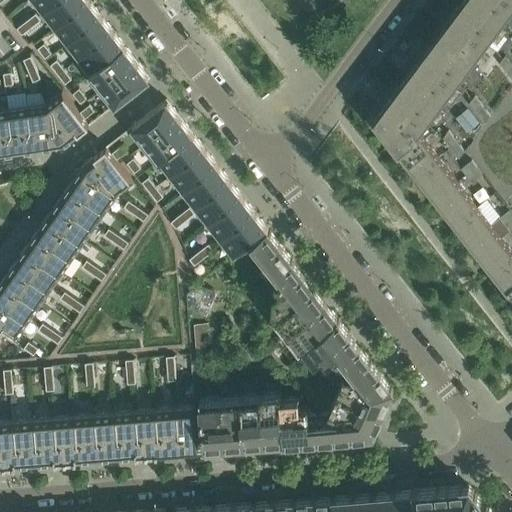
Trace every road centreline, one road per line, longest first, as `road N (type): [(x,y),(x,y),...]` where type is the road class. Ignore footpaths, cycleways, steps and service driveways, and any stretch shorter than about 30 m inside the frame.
road 1 (residential): [(0,496),(464,461),(490,446)]
road 2 (residential): [(490,446),(273,166)]
road 3 (residential): [(273,166),(141,0)]
road 4 (residential): [(273,166),(401,0)]
